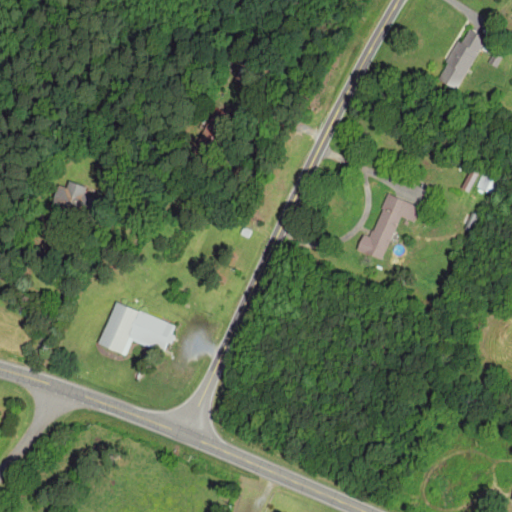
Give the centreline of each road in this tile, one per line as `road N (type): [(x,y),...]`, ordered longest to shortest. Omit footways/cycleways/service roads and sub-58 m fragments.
road 1 (residential): [(189,440),(401,0)]
road 2 (primary): [(189,440),(0,366)]
road 3 (primary): [(355,511),(189,440)]
